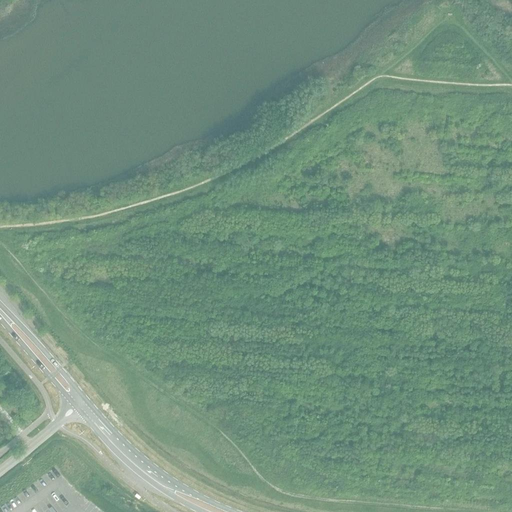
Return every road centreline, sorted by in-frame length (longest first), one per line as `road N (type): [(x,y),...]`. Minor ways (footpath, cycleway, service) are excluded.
road 1 (unknown): [(484,511),(285,492),(219,431),(92,341),(0,243)]
road 2 (secondary): [(215,511),(133,462),(80,406)]
road 3 (secondary): [(80,406),(0,313)]
